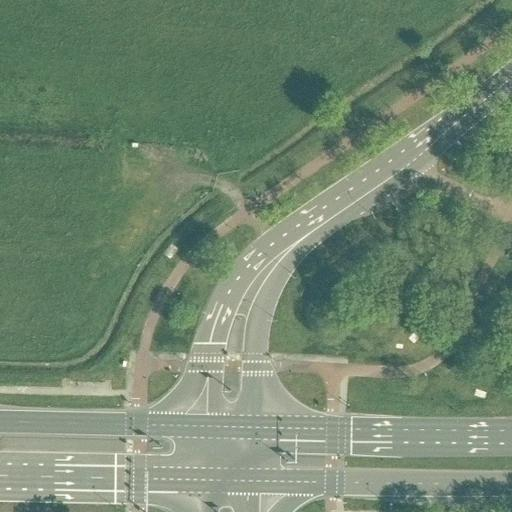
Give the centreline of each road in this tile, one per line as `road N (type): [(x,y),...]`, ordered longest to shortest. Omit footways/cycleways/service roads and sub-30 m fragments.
road 1 (tertiary): [(344,204),(278,245),(232,292),(216,344),(212,428)]
road 2 (primary): [(252,482),(511,484)]
road 3 (primary): [(511,430),(255,428)]
road 4 (tertiary): [(255,428),(262,305),(274,280),(344,204)]
road 5 (primary): [(212,428),(0,422)]
road 6 (primary): [(0,477),(210,482)]
road 7 (tertiary): [(511,78),(406,156)]
road 8 (residential): [(406,156),(426,178),(511,217)]
